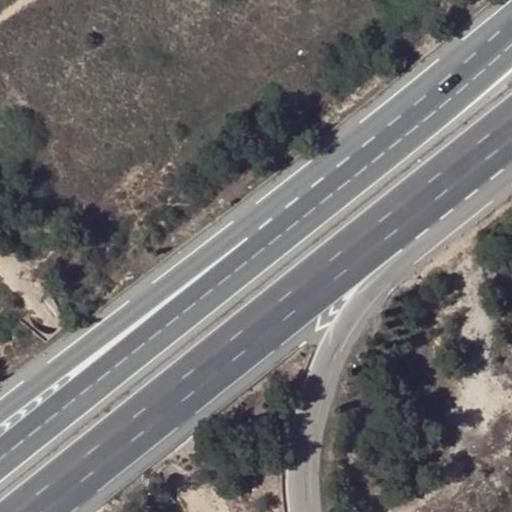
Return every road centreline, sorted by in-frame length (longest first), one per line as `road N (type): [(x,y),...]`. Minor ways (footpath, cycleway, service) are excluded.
road 1 (trunk): [(511,52),(0,461)]
road 2 (trunk): [(511,13),(0,411)]
road 3 (trunk): [(35,511),(511,132)]
road 4 (trunk): [(302,511),(307,402),(351,312),(511,172)]
road 5 (track): [(0,265),(197,511)]
